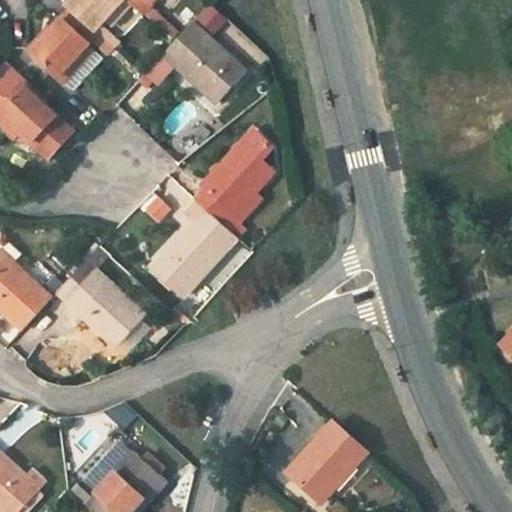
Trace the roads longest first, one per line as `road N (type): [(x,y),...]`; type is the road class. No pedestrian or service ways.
road 1 (residential): [(0,372),(40,396),(84,400),(272,336)]
road 2 (tertiary): [(323,0),(385,273)]
road 3 (tertiary): [(385,273),(495,511)]
road 4 (residential): [(272,336),(242,399),(207,511)]
road 5 (residential): [(0,195),(22,204),(79,197),(129,154)]
road 6 (residential): [(385,273),(320,300),(272,336)]
